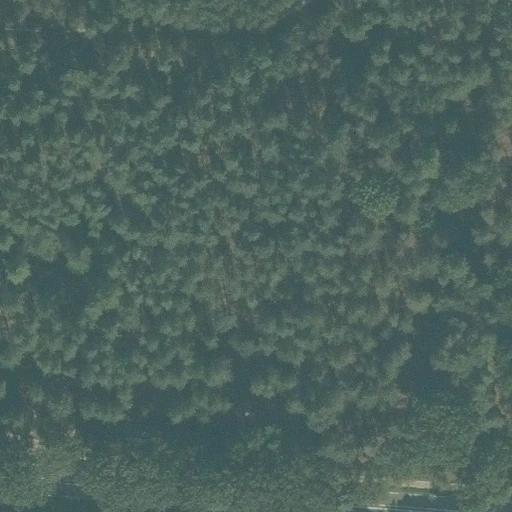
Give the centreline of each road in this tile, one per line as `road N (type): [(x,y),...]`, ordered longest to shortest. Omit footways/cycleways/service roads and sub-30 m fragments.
road 1 (primary): [(427,511),(0,482)]
road 2 (track): [(320,0),(272,31),(0,21)]
